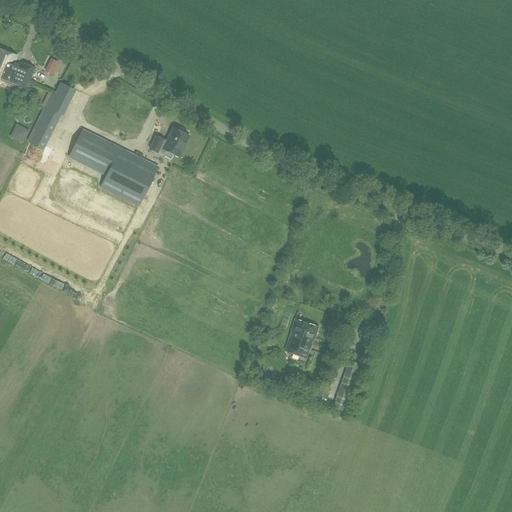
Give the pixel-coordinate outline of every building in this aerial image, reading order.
[(22,64),(21,64),(14,61),(17,55),(7,51),(0,48),(0,82),(5,84),(11,87),(25,92),(29,81),(34,68),(22,63),(22,64)] [(43,149),(61,114),(47,107),(30,141),(43,149)] [(156,136),(149,149),(157,153),(160,147),(179,156),(188,135),(173,128),(166,141),(163,140),(163,139),(156,136)] [(71,153),(108,171),(119,150),(82,132),(71,153)] [(119,150),(108,171),(100,188),(139,207),(158,167),(119,148),(119,150)] [(318,327),(307,323),(295,319),(291,331),(284,350),(306,358),(313,339),(314,339),(318,327)] [(346,413),(363,366),(349,361),(332,408),(346,413)]
